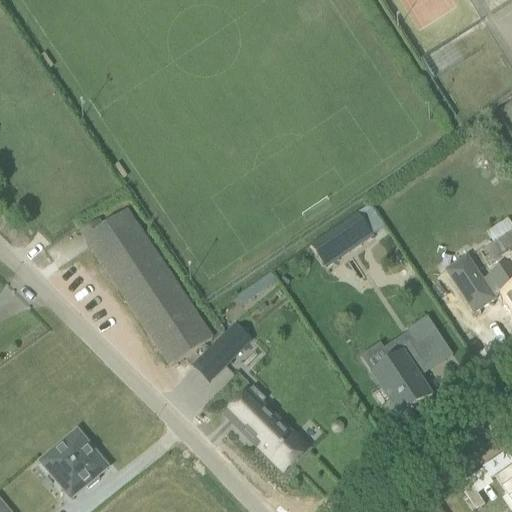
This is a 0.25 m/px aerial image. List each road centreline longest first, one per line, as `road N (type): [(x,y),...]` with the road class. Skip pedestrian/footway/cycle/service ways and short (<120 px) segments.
road 1 (unclassified): [(260,511),(0,248)]
road 2 (unclassified): [(362,511),(511,409)]
